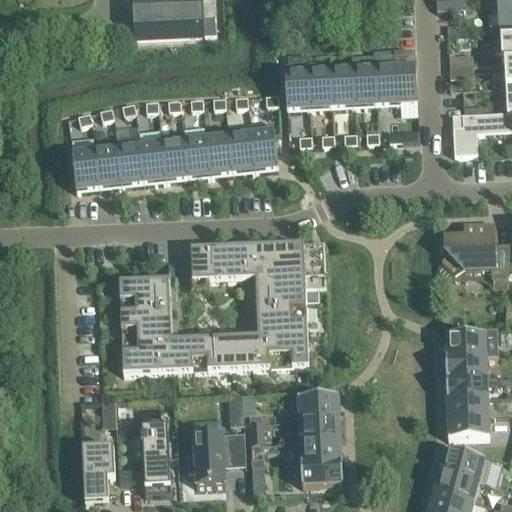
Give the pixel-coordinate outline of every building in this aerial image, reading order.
[(212,0),(203,0),(203,2),(205,41),(217,40),(214,0),(212,0)] [(437,17),(453,16),(452,0),(451,0),(436,1),(437,17)] [(511,1),(497,2),(497,15),(500,15),(501,34),(509,33),(511,33),(511,1)] [(201,41),(199,2),(135,6),(137,44),(201,41)] [(508,69),(511,69),(511,41),(501,42),(503,70),(505,70),(505,69),(508,68),(508,69)] [(395,73),(376,74),(378,113),(401,111),(401,107),(418,106),(415,56),(394,57),(395,73)] [(288,70),(285,70),(288,117),(311,116),(308,69),(308,61),(287,62),(288,70)] [(375,62),(353,63),(354,75),(356,114),(378,113),(376,74),(375,62)] [(331,68),(308,69),(311,116),(333,115),(331,76),(332,76),(331,68)] [(333,115),(356,114),(354,75),(332,76),(331,76),(333,115)] [(279,112),(279,102),(266,102),(267,113),(279,112)] [(237,114),(249,113),(248,103),(236,104),(237,114)] [(214,105),(214,115),(226,115),(226,104),(214,105)] [(203,106),(191,106),(192,116),(204,116),(203,106)] [(182,117),(181,107),(169,107),(169,118),(182,117)] [(159,108),(147,109),(147,119),(159,118),(159,108)] [(135,110),(123,112),(125,122),(137,120),(135,110)] [(101,117),(103,127),(115,125),(113,115),(101,117)] [(511,119),(508,119),(462,122),(463,134),(454,134),(455,162),(478,161),(477,140),(511,138),(511,119)] [(79,122),(81,132),(93,129),(91,120),(79,122)] [(279,175),(274,129),(251,132),(256,178),(279,175)] [(187,147),(185,147),(189,185),(211,183),(207,144),(206,144),(205,132),(185,135),(187,147)] [(229,142),(234,180),(256,178),(251,132),(228,134),(229,142)] [(402,148),(401,138),(389,139),(390,149),(402,148)] [(368,150),(379,149),(379,139),(367,140),(368,150)] [(357,151),(357,140),(345,141),(345,151),(357,151)] [(334,141),(322,142),(323,152),(335,152),(334,141)] [(94,142),(71,145),(77,198),(100,195),(95,149),(94,142)] [(211,183),(234,180),(229,142),(207,144),(211,183)] [(312,153),(312,143),(300,143),(300,153),(312,153)] [(145,190),(140,152),(141,152),(140,144),(117,146),(122,193),(145,190)] [(95,149),(100,195),(122,193),(117,146),(95,149)] [(185,147),(163,149),(167,188),(189,185),(185,147)] [(163,149),(141,152),(140,152),(145,190),(167,188),(163,149)] [(487,232),(466,232),(466,242),(446,243),(447,260),(442,269),(455,282),(464,276),(493,275),(494,283),(508,282),(509,274),(509,267),(510,251),(494,252),(494,251),(488,252),(487,232)] [(176,286),(120,288),(124,381),(309,373),(306,296),(327,295),(325,250),(243,253),(192,255),(193,288),(250,286),(253,343),(178,346),(176,286)] [(460,341),(446,342),(446,364),(487,362),(497,362),(496,335),(460,336),(460,341)] [(446,364),(447,385),(488,384),(487,362),(446,364)] [(488,384),(447,385),(448,405),(489,403),(488,384)] [(243,401),(231,401),(232,431),(244,430),(243,401)] [(298,404),(299,427),(340,425),(339,402),(298,404)] [(448,405),(448,424),(489,422),(489,403),(448,405)] [(116,436),(115,410),(103,410),(105,437),(116,436)] [(262,420),(250,421),(250,429),(262,428),(262,420)] [(490,445),(489,422),(448,424),(449,446),(490,445)] [(299,427),(300,448),(341,446),(340,425),(299,427)] [(263,429),(251,430),(252,450),(264,450),(263,429)] [(176,500),(175,485),(171,485),(168,432),(142,433),(143,441),(142,441),(142,449),(143,449),(146,502),(176,500)] [(245,440),(194,443),(195,461),(188,462),(189,479),(196,479),(197,492),(226,491),(225,470),(245,469),(245,473),(247,473),(245,440)] [(300,448),(302,470),(342,468),(341,446),(300,448)] [(83,454),(86,510),(109,508),(108,485),(116,484),(114,452),(83,454)] [(441,477),(480,488),(480,489),(484,490),(491,467),(446,456),(441,477)] [(264,464),(252,464),(253,472),(265,472),(264,464)] [(342,468),(302,470),(303,493),(343,490),(342,468)] [(265,472),(253,473),(254,489),(265,488),(265,472)] [(120,488),(137,487),(137,476),(119,477),(120,488)] [(441,477),(435,498),(475,509),(480,489),(480,488),(441,477)] [(431,511),(473,511),(475,509),(435,498),(431,511)]
